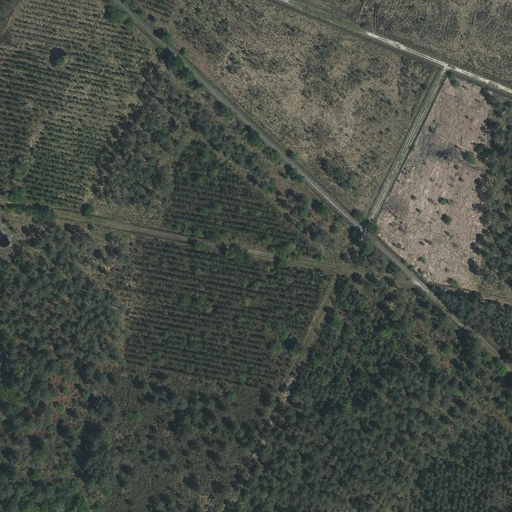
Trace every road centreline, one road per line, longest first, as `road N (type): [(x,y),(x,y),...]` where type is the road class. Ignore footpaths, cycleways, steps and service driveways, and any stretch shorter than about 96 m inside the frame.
road 1 (track): [(445,65),(227,511)]
road 2 (track): [(0,201),(420,282)]
road 3 (track): [(511,91),(284,0)]
